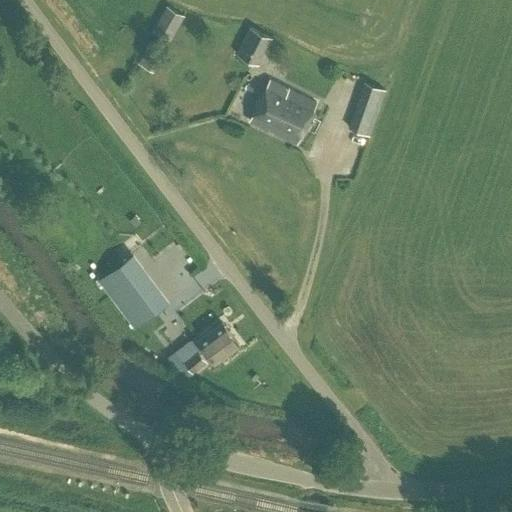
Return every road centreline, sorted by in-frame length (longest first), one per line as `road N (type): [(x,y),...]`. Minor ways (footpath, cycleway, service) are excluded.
road 1 (unclassified): [(384,487),(374,453),(25,0)]
road 2 (unclassified): [(171,447),(92,397),(0,300)]
road 3 (unclassified): [(384,487),(287,475),(171,447)]
road 4 (unclassified): [(511,486),(384,487)]
